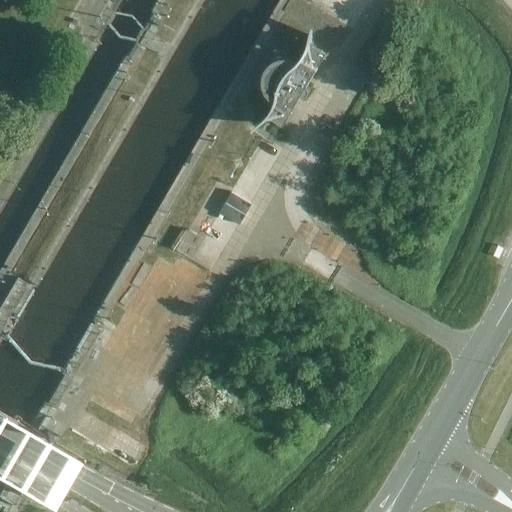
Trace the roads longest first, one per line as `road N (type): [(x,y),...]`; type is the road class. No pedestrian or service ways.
road 1 (tertiary): [(424,449),(511,300)]
road 2 (secondary): [(131,511),(0,436)]
